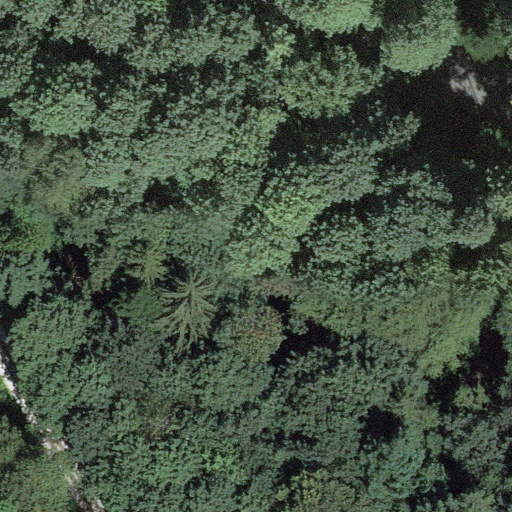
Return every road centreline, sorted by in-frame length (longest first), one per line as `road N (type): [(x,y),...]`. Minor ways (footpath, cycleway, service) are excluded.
road 1 (unclassified): [(299,0),(511,98)]
road 2 (track): [(91,511),(0,355)]
